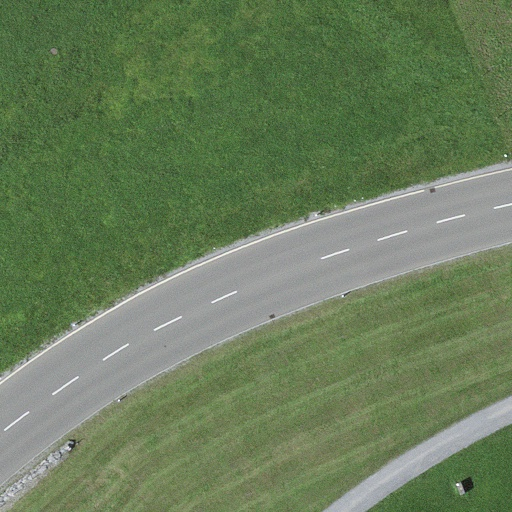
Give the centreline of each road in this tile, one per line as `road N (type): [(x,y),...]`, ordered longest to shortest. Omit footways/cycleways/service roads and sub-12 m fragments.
road 1 (tertiary): [(511,208),(365,244),(171,322),(0,440)]
road 2 (track): [(342,511),(511,419)]
